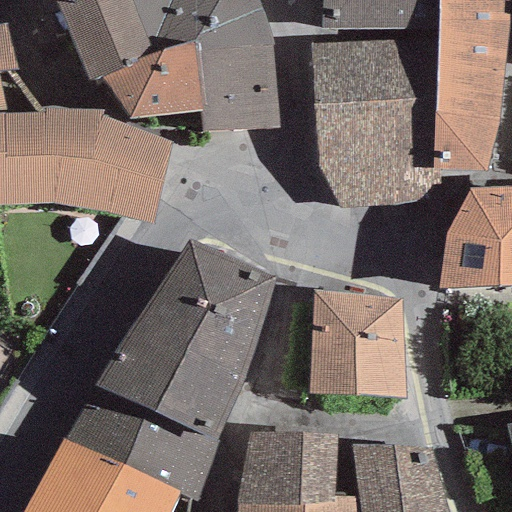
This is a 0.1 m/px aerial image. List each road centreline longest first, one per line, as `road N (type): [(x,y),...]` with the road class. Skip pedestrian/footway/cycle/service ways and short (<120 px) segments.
road 1 (residential): [(468,511),(439,419),(412,278),(288,222)]
road 2 (residential): [(0,478),(143,247),(219,186)]
road 3 (residential): [(288,222),(301,0)]
